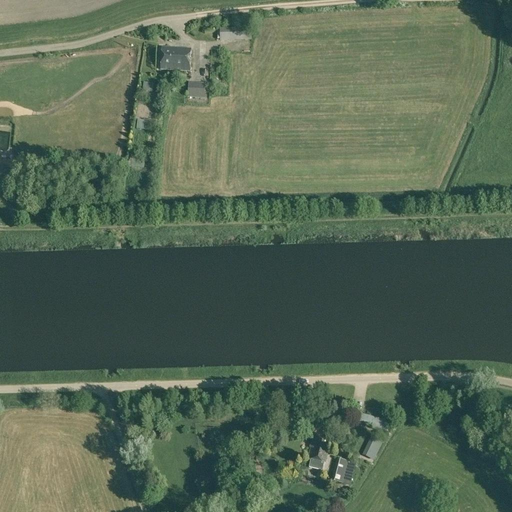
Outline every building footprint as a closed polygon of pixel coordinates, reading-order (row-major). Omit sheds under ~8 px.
[(217,40),(251,41),(251,28),(219,28),(219,31),(216,31),(217,40)] [(161,70),(190,72),(191,50),(162,48),(161,70)] [(143,92),(153,92),(153,83),(144,83),(143,92)] [(187,98),(204,99),(205,84),(188,83),(187,98)] [(137,129),(149,130),(150,122),(138,120),(137,129)] [(128,167),(143,168),(145,159),(133,158),(132,159),(130,159),(130,161),(129,161),(128,167)] [(269,383),(264,388),(261,386),(256,392),(270,405),(280,394),(269,383)] [(386,421),(374,418),(372,428),(383,431),(386,421)] [(308,459),(325,463),(331,441),(314,437),(308,459)] [(371,437),(362,455),(370,459),(379,441),(371,437)] [(342,485),(351,487),(356,464),(338,459),(332,481),(343,484),(342,485)] [(269,487),(270,499),(279,498),(278,486),(269,487)]
